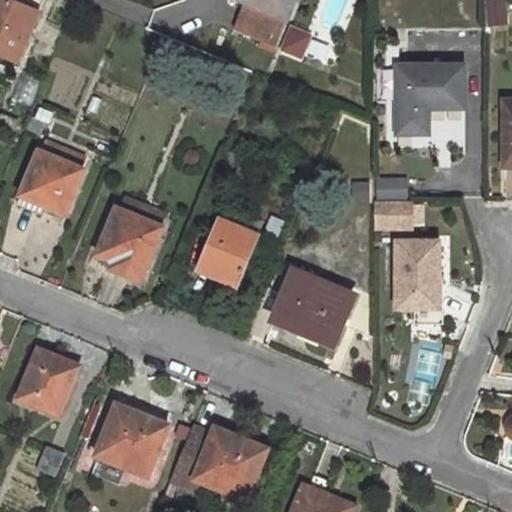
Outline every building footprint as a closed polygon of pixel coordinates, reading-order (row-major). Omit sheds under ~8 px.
[(19,0),(17,4),(5,0),(0,0),(0,54),(18,62),(43,0),(19,0)] [(294,0),(241,0),(249,3),(279,15),(287,18),(294,0)] [(504,0),(503,0),(486,2),(489,24),(506,22),(504,0)] [(279,15),(249,3),(239,28),(270,40),(279,15)] [(287,18),(279,15),(270,40),(278,43),(287,18)] [(270,40),(239,28),(237,32),(276,47),(278,43),(270,40)] [(310,36),(291,29),(283,50),(302,58),(310,36)] [(7,68),(0,65),(0,84),(10,89),(14,79),(4,75),(7,68)] [(464,66),(397,66),(397,134),(428,134),(428,109),(464,108),(464,66)] [(379,71),(382,99),(394,97),(391,70),(379,71)] [(511,101),(502,102),(502,167),(511,166),(511,101)] [(38,106),(29,129),(44,135),(53,112),(38,106)] [(46,207),(65,215),(88,159),(44,141),(21,196),(22,197),(18,205),(43,215),(46,207)] [(249,153),(229,145),(218,171),(238,180),(249,153)] [(407,178),(378,178),(378,202),(407,202),(407,178)] [(163,214),(126,199),(123,206),(131,209),(129,213),(158,225),(163,214)] [(378,202),(376,202),(376,227),(407,227),(407,202),(378,202)] [(121,210),(116,208),(97,256),(114,262),(144,274),(163,227),(158,225),(129,213),(131,209),(123,206),(121,210)] [(262,225),(225,210),(219,222),(257,238),(262,225)] [(284,222),(272,217),(264,236),(276,241),(284,222)] [(257,238),(219,222),(200,268),(222,277),(221,280),(237,287),(257,238)] [(397,242),(397,310),(416,310),(435,309),(435,281),(439,281),(439,242),(397,242)] [(320,265),(305,259),(299,273),(314,279),(320,265)] [(144,274),(114,262),(111,270),(141,282),(144,274)] [(299,273),(297,272),(276,316),(335,341),(353,295),(314,279),(299,273)] [(435,309),(416,310),(416,324),(440,324),(440,309),(435,309)] [(414,343),(413,388),(439,389),(440,343),(414,343)] [(453,347),(447,345),(444,357),(450,358),(453,347)] [(65,360),(38,349),(18,399),(61,416),(78,375),(61,368),(65,360)] [(101,411),(93,407),(82,435),(90,438),(101,411)] [(145,422),(114,410),(95,456),(148,477),(169,426),(147,417),(145,422)] [(199,480),(247,500),(268,450),(245,440),(243,446),(212,433),(212,435),(193,428),(171,480),(195,489),(199,480)] [(64,454),(47,447),(38,469),(55,476),(64,454)] [(353,511),(356,507),(303,485),(292,511),(353,511)]
